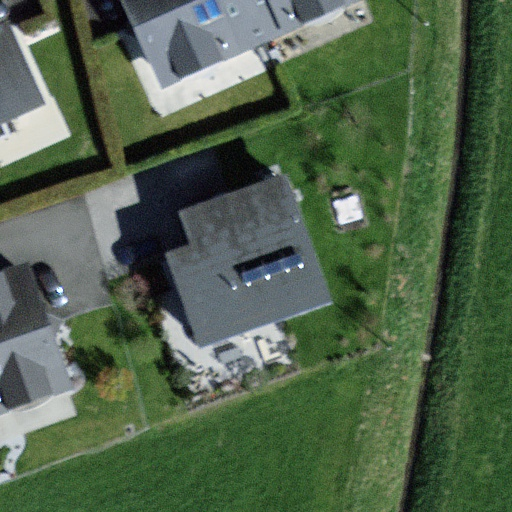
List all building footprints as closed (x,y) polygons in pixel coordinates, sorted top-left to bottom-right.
[(132,0),(165,74),(259,33),(244,0),(132,0)] [(244,0),(259,33),(333,0),(244,0)] [(5,25),(0,27),(0,137),(10,132),(2,115),(39,98),(5,25)] [(197,248),(173,256),(204,342),(325,299),(283,182),(186,216),(197,248)] [(0,281),(0,403),(63,382),(25,272),(0,281)]
